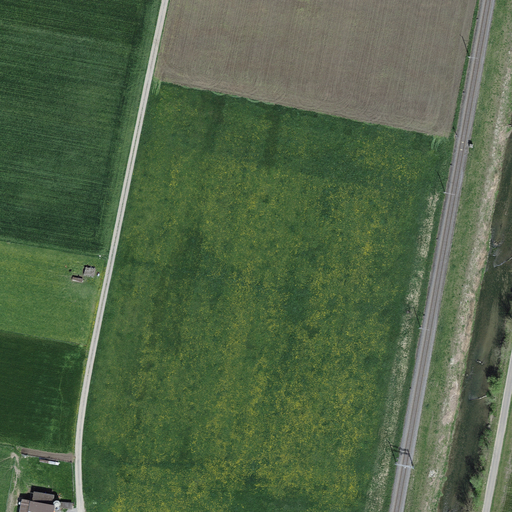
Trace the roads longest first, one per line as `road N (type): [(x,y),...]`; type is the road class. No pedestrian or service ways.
road 1 (track): [(168,0),(86,388),(87,511)]
road 2 (unclassified): [(486,511),(511,373)]
